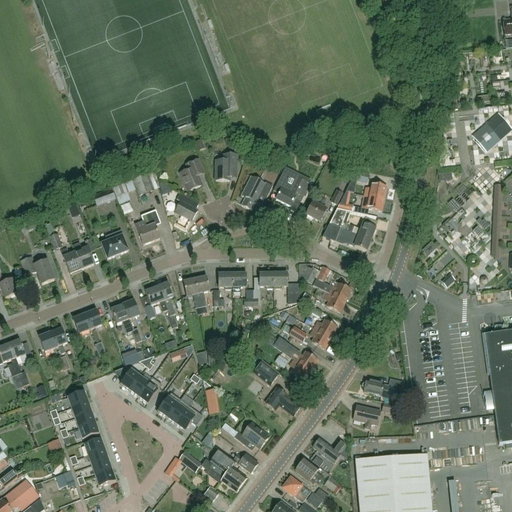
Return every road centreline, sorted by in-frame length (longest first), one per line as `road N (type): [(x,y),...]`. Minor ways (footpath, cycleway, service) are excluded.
road 1 (tertiary): [(391,290),(423,192),(449,0)]
road 2 (tertiary): [(244,511),(334,394),(391,290)]
road 3 (residential): [(0,331),(193,255)]
road 4 (residential): [(137,495),(174,448),(112,401),(104,404)]
road 5 (residential): [(193,255),(320,256)]
